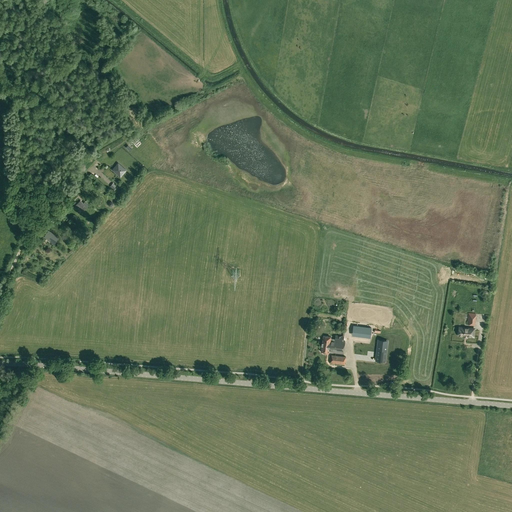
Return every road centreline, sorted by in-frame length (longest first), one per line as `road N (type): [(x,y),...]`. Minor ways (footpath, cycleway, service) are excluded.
road 1 (unclassified): [(511,407),(0,363)]
road 2 (track): [(504,182),(335,148),(296,128),(245,73),(151,131)]
road 3 (track): [(96,162),(33,223),(0,298)]
road 4 (track): [(245,73),(239,64),(217,76),(202,73),(114,0)]
